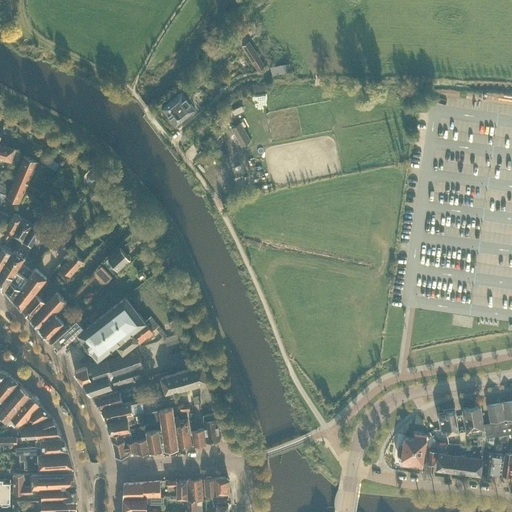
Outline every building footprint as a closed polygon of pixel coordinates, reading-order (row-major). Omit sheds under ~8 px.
[(241,30),(238,32),(231,37),(238,48),(242,46),(258,70),(265,66),(249,41),(248,41),(243,32),(241,30)] [(272,75),(291,72),(290,64),(271,67),(272,75)] [(190,86),(186,81),(182,84),(186,89),(190,86)] [(175,126),(196,109),(191,103),(193,101),(187,94),(185,96),(181,91),(161,108),(175,126)] [(232,119),(233,111),(225,110),(224,118),(232,119)] [(240,122),(231,127),(241,145),(250,140),(240,122)] [(15,147),(0,143),(0,156),(12,160),(15,147)] [(7,195),(19,201),(23,192),(37,161),(25,155),(7,195)] [(45,164),(55,171),(59,163),(49,157),(45,164)] [(97,173),(94,170),(91,170),(87,173),(87,177),(91,180),(94,180),(97,177),(97,173)] [(253,179),(236,185),(238,190),(255,185),(253,179)] [(234,185),(225,188),(228,197),(237,195),(234,185)] [(0,216),(9,221),(12,216),(1,211),(0,211),(0,216)] [(9,221),(4,229),(1,235),(3,236),(2,237),(8,240),(11,236),(13,237),(17,240),(18,239),(19,240),(20,239),(18,238),(19,235),(21,236),(30,222),(15,212),(14,214),(12,216),(9,221)] [(70,225),(64,220),(58,229),(64,233),(70,225)] [(13,248),(16,250),(17,250),(22,242),(31,247),(42,229),(30,222),(21,236),(19,235),(18,238),(20,239),(19,240),(13,248)] [(51,235),(55,238),(60,232),(55,229),(51,235)] [(0,244),(0,267),(12,249),(1,242),(0,244)] [(108,257),(103,262),(114,273),(118,269),(130,258),(120,245),(108,257)] [(17,250),(16,250),(13,248),(0,268),(0,282),(4,287),(15,269),(16,269),(24,255),(17,250)] [(70,275),(84,260),(75,252),(61,267),(70,275)] [(4,287),(13,298),(27,277),(31,270),(21,263),(17,270),(16,269),(4,287)] [(101,265),(92,274),(101,283),(105,279),(107,280),(112,276),(101,265)] [(35,268),(13,298),(21,307),(34,292),(33,292),(43,281),(46,275),(35,268)] [(36,292),(22,308),(30,318),(46,301),(36,292)] [(66,300),(57,292),(31,319),(39,328),(66,300)] [(126,295),(88,325),(79,331),(78,333),(79,334),(78,343),(77,343),(87,356),(88,356),(96,357),(97,358),(105,353),(106,355),(121,350),(122,352),(138,340),(131,332),(145,320),(139,312),(139,306),(140,305),(133,297),(127,296),(126,295)] [(48,337),(65,322),(59,317),(61,314),(63,315),(77,301),(71,296),(66,301),(40,328),(48,337)] [(139,341),(146,335),(149,337),(153,334),(152,331),(159,325),(151,315),(145,320),(131,332),(138,340),(139,341)] [(78,330),(79,331),(88,325),(87,324),(92,320),(88,316),(81,322),(75,316),(49,339),(55,345),(55,346),(58,349),(77,332),(78,330)] [(168,322),(171,330),(181,326),(178,318),(168,322)] [(183,332),(163,338),(166,347),(186,341),(183,332)] [(137,348),(130,351),(131,352),(106,360),(107,360),(96,364),(96,362),(95,362),(94,361),(93,362),(92,362),(91,362),(90,363),(90,364),(90,365),(74,371),(75,372),(83,382),(90,393),(114,385),(115,386),(136,379),(136,378),(141,376),(139,369),(144,367),(137,348)] [(188,348),(168,354),(170,358),(172,362),(191,356),(190,352),(189,352),(188,348)] [(173,374),(173,373),(160,377),(165,393),(179,390),(208,383),(202,365),(173,374)] [(18,381),(8,372),(0,380),(0,399),(2,401),(18,381)] [(0,406),(0,412),(8,420),(11,416),(31,393),(20,383),(0,406)] [(134,391),(137,390),(140,389),(139,386),(138,385),(133,387),(94,397),(101,407),(123,402),(120,395),(134,391)] [(201,402),(215,399),(209,385),(200,387),(201,402)] [(149,396),(156,394),(154,386),(147,388),(149,396)] [(3,425),(4,426),(6,428),(12,428),(12,427),(10,425),(11,423),(15,427),(19,423),(21,425),(40,402),(31,393),(11,417),(11,416),(8,420),(3,425)] [(107,419),(133,414),(145,411),(143,403),(145,402),(145,403),(159,399),(158,394),(144,398),(144,397),(123,402),(101,408),(107,419)] [(484,428),(486,437),(499,435),(506,434),(511,432),(511,399),(487,404),(490,422),(483,423),(484,428)] [(49,416),(50,414),(40,403),(27,417),(31,422),(49,416)] [(484,428),(480,405),(463,408),(466,430),(467,437),(476,435),(478,445),(487,444),(486,437),(484,428)] [(160,409),(165,447),(165,449),(178,447),(173,407),(160,409)] [(165,447),(160,409),(156,410),(148,411),(142,412),(144,421),(145,421),(150,450),(162,449),(162,447),(165,447)] [(458,432),(455,409),(446,411),(447,413),(438,415),(440,428),(441,428),(442,432),(447,431),(448,442),(460,443),(458,432)] [(142,413),(107,419),(110,433),(131,429),(129,423),(143,420),(142,413)] [(220,430),(218,430),(217,419),(214,419),(213,413),(203,415),(206,440),(219,438),(219,436),(221,436),(220,430)] [(22,438),(61,434),(57,424),(53,417),(35,423),(33,424),(30,425),(30,426),(21,428),(22,438)] [(192,445),(188,419),(175,421),(178,447),(192,445)] [(205,445),(205,444),(206,444),(204,428),(196,429),(195,419),(190,420),(194,445),(199,445),(205,445)] [(110,433),(116,454),(137,451),(149,450),(147,437),(145,426),(131,429),(110,433)] [(402,457),(401,462),(417,464),(418,462),(422,463),(425,440),(425,433),(415,432),(414,438),(404,437),(403,444),(400,444),(399,446),(398,449),(398,450),(398,455),(399,457),(402,457)] [(62,437),(41,439),(37,439),(35,441),(35,446),(16,447),(16,453),(68,451),(62,437)] [(438,467),(450,469),(451,468),(452,459),(453,460),(455,443),(451,443),(448,443),(447,450),(450,451),(449,454),(438,452),(437,466),(438,467)] [(460,443),(455,443),(453,460),(452,459),(451,468),(452,468),(455,470),(466,471),(467,461),(467,456),(459,455),(460,443)] [(482,455),(485,456),(485,452),(486,451),(486,444),(486,445),(481,444),(481,450),(479,450),(479,457),(467,456),(467,461),(466,471),(477,473),(480,471),(482,458),(482,455)] [(436,451),(431,451),(430,450),(427,464),(434,465),(436,451)] [(69,451),(20,453),(20,460),(24,460),(24,469),(73,467),(69,451)] [(504,455),(485,452),(485,456),(483,473),(501,476),(504,455)] [(503,474),(510,475),(510,476),(511,476),(511,452),(506,452),(503,474)] [(32,492),(34,492),(34,493),(41,493),(41,500),(77,498),(76,484),(74,471),(31,473),(32,485),(25,486),(24,473),(14,473),(14,474),(14,482),(14,483),(15,483),(15,493),(32,493),(32,492)] [(216,493),(215,477),(211,477),(210,476),(207,477),(206,478),(204,478),(205,494),(212,494),(216,493)] [(215,477),(216,493),(217,496),(229,496),(229,479),(226,476),(215,477)] [(11,479),(0,478),(0,501),(2,501),(2,504),(3,504),(10,504),(10,491),(10,482),(11,479)] [(203,499),(202,478),(187,479),(188,499),(186,499),(186,511),(201,511),(201,499),(203,499)] [(177,489),(177,479),(168,480),(168,489),(177,489)] [(188,498),(187,479),(177,480),(176,498),(188,498)] [(160,480),(143,482),(123,483),(123,495),(160,496),(160,480)] [(217,496),(216,493),(212,494),(213,510),(216,511),(217,503),(228,503),(229,496),(217,496)] [(160,496),(123,495),(123,511),(144,511),(143,511),(147,511),(147,503),(163,504),(163,497),(160,497),(160,496)] [(42,511),(76,511),(77,498),(41,500),(42,511)] [(228,511),(228,503),(217,503),(216,511),(228,511)]
